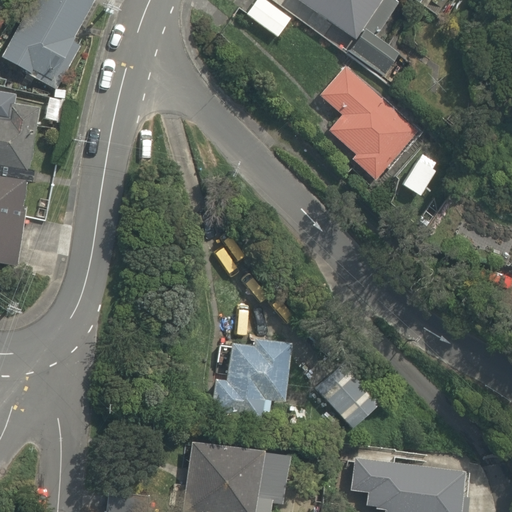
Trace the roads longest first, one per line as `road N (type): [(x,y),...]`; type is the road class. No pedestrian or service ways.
road 1 (residential): [(131,46),(201,104),(430,333),(511,383)]
road 2 (residential): [(45,345),(71,317),(85,282),(131,46)]
road 3 (residential): [(45,345),(62,448),(58,511)]
